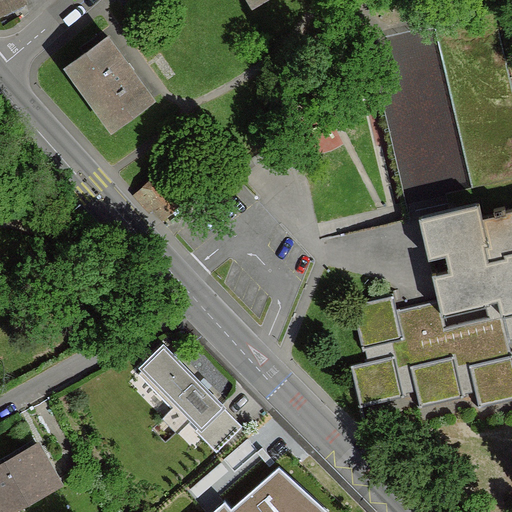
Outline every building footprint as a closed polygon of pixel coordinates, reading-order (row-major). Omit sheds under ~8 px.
[(24,0),(0,0),(0,15),(26,4),(24,0)] [(511,178),(511,83),(495,11),(370,41),(408,203),(511,178)] [(155,98),(109,37),(68,66),(114,129),(155,98)] [(137,192),(162,219),(181,201),(156,174),(137,192)] [(511,205),(483,212),(480,198),(421,211),(430,253),(448,249),(451,266),(433,270),(440,300),(397,310),(393,294),(355,302),(369,363),(355,366),(363,402),(416,390),(419,402),(476,389),(479,404),(511,396),(511,349),(509,338),(511,337),(511,205)] [(244,426),(164,347),(139,373),(175,408),(163,420),(178,434),(190,421),(199,429),(196,432),(217,454),(244,426)] [(47,442),(0,467),(0,511),(20,511),(71,486),(47,442)] [(325,511),(280,468),(232,511),(225,503),(214,511),(325,511)]
